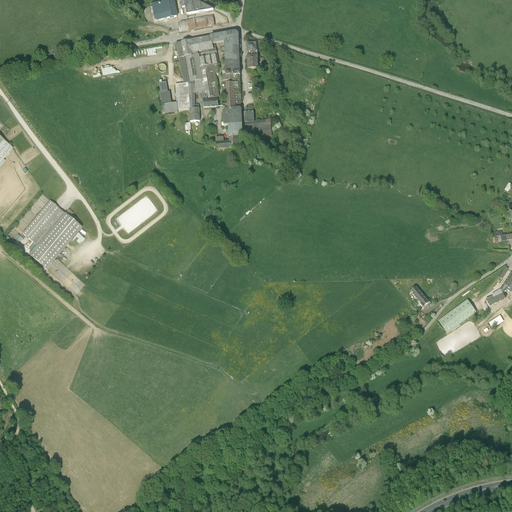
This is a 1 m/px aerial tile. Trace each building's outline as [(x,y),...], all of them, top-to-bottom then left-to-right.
[(177,17),(173,0),(171,0),(155,3),(158,20),(177,17)] [(195,0),(183,0),(187,15),(213,10),(195,0)] [(219,36),(220,43),(225,43),(226,55),(223,56),(223,61),(226,61),(226,75),(240,75),(240,71),(239,71),(238,36),(235,33),(219,36)] [(215,48),(215,44),(214,44),(213,37),(182,42),(175,44),(181,69),(182,76),(183,84),(175,84),(177,103),(177,109),(189,108),(195,108),(195,105),(194,93),(204,92),(205,100),(218,99),(219,98),(215,73),(218,73),(217,64),(219,63),(216,48),(215,48)] [(256,43),(247,44),(247,52),(256,52),(256,43)] [(257,56),(247,57),(248,70),(258,69),(257,56)] [(97,76),(119,72),(118,65),(95,70),(97,76)] [(227,107),(228,109),(236,108),(236,107),(236,105),(239,105),(240,104),(241,102),(240,75),(226,75),(222,75),(222,77),(221,79),(222,81),(222,84),(222,88),(227,87),(227,107)] [(164,114),(177,113),(177,109),(177,103),(171,103),(169,92),(168,92),(165,82),(158,83),(162,104),(163,104),(164,114)] [(199,120),(199,104),(195,105),(195,108),(189,108),(190,120),(199,120)] [(237,135),(237,137),(240,137),(240,135),(242,135),(241,110),(241,109),(239,108),(236,108),(228,109),(225,109),(223,111),(224,125),(228,125),(229,136),(237,135)] [(245,122),(254,121),(253,109),(249,109),(247,109),(247,112),(245,112),(245,122)] [(237,146),(237,137),(237,135),(229,136),(230,140),(224,141),(223,136),(216,137),(217,149),(237,146)] [(0,163),(13,148),(0,137),(0,163)] [(82,228),(50,201),(23,233),(36,245),(28,254),(47,270),(55,261),(54,260),(82,228)] [(507,236),(506,235),(502,236),(502,231),(498,231),(498,236),(497,237),(498,243),(507,241),(507,236)] [(511,269),(500,290),(505,300),(511,290),(511,291),(511,269)] [(415,298),(420,294),(416,289),(411,294),(415,298)] [(493,298),(486,302),(489,308),(505,300),(500,290),(491,295),(493,298)] [(429,304),(420,294),(415,298),(423,309),(429,304)] [(461,326),(452,313),(438,322),(447,336),(461,326)]
